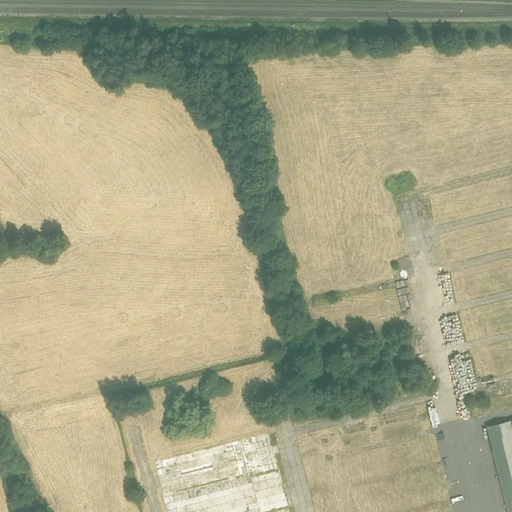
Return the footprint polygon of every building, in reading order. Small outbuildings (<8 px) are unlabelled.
[(420,302),(406,305),(408,311),(421,308),(420,302)] [(436,416),(436,424),(450,423),(450,415),(436,416)] [(511,511),(511,417),(491,423),(511,511)] [(278,447),(160,474),(165,495),(230,480),(227,465),(249,460),(249,459),(265,455),(265,453),(278,450),(278,447)] [(464,476),(452,478),(456,498),(468,496),(464,476)] [(236,498),(171,511),(229,511),(228,507),(238,505),(236,498)]
